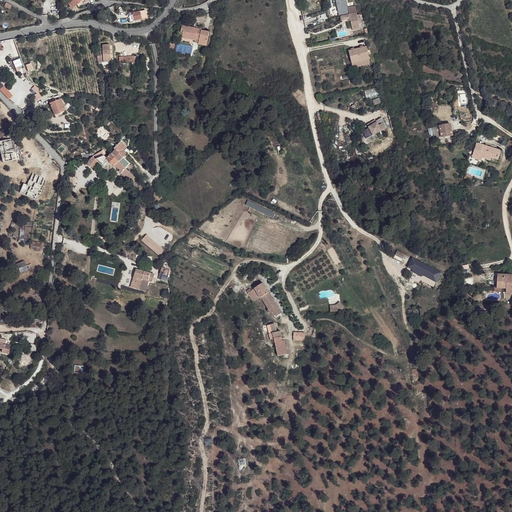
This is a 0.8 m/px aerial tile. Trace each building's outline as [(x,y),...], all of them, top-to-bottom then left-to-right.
[(65,0),(71,9),(77,5),(79,7),(88,1),(87,0),(65,0)] [(350,19),(352,30),(360,29),(359,24),(362,24),(360,15),(357,15),(355,6),(348,8),(349,14),(340,16),(341,21),(350,19)] [(133,13),(134,21),(142,19),(147,18),(146,11),(140,12),(140,11),(133,13)] [(317,16),(320,23),(328,20),(326,13),(317,16)] [(183,34),(182,38),(195,41),(195,39),(199,40),(198,44),(206,46),(209,32),(201,31),(197,30),(197,29),(182,25),(180,33),(183,34)] [(97,56),(98,62),(111,62),(110,44),(102,45),(103,56),(101,56),(97,56)] [(349,51),(352,63),(369,59),(366,47),(363,48),(361,48),(354,50),(352,50),(349,51)] [(369,59),(352,63),(353,68),(370,63),(369,59)] [(0,89),(7,97),(10,94),(0,82),(0,89)] [(65,111),(60,99),(56,101),(55,99),(53,100),(53,102),(50,103),(54,115),(65,111)] [(362,132),(366,139),(387,128),(382,118),(376,121),(377,123),(368,127),(369,128),(362,132)] [(452,135),(450,124),(432,127),(433,129),(434,138),(452,135)] [(135,177),(125,168),(130,164),(123,157),(126,154),(122,150),(126,146),(121,141),(114,148),(115,150),(109,157),(106,154),(104,155),(102,151),(95,155),(97,158),(95,159),(93,157),(92,158),(87,165),(93,168),(98,161),(103,166),(108,161),(130,182),(131,182),(132,183),(135,180),(133,179),(135,177)] [(476,143),(473,152),(480,154),(479,157),(482,158),(491,160),(491,158),(498,159),(500,151),(476,143)] [(473,152),(472,157),(481,160),(482,158),(479,157),(480,154),(473,152)] [(36,200),(45,179),(32,173),(27,186),(22,184),(19,193),(36,200)] [(152,194),(156,199),(163,193),(159,189),(152,194)] [(273,218),(275,213),(248,201),(245,206),(273,218)] [(42,243),(31,241),(30,249),(41,251),(42,243)] [(432,269),(397,251),(394,257),(429,275),(432,269)] [(377,262),(384,259),(381,253),(374,256),(377,262)] [(16,264),(20,273),(28,270),(24,261),(16,264)] [(170,270),(162,267),(159,279),(167,281),(170,270)] [(155,274),(136,269),(133,278),(137,279),(141,280),(141,282),(139,289),(146,291),(149,281),(152,282),(155,274)] [(432,269),(429,275),(428,277),(436,282),(440,273),(432,269)] [(511,274),(497,274),(497,288),(506,288),(511,288),(511,274)] [(281,313),(263,283),(262,283),(258,286),(254,288),(254,289),(251,290),(250,288),(246,291),(252,299),(258,295),(260,298),(261,300),(262,299),(268,309),(267,310),(267,311),(269,313),(270,313),(271,312),(271,314),(273,312),(276,317),(281,313)] [(344,307),(340,302),(336,305),(330,305),(330,312),(338,311),(344,307)] [(278,356),(287,354),(284,340),(282,341),(280,331),(276,332),(275,323),(270,324),(272,333),(270,334),(271,339),(274,339),(278,356)] [(0,348),(3,349),(2,352),(9,354),(11,345),(0,342),(0,348)]
